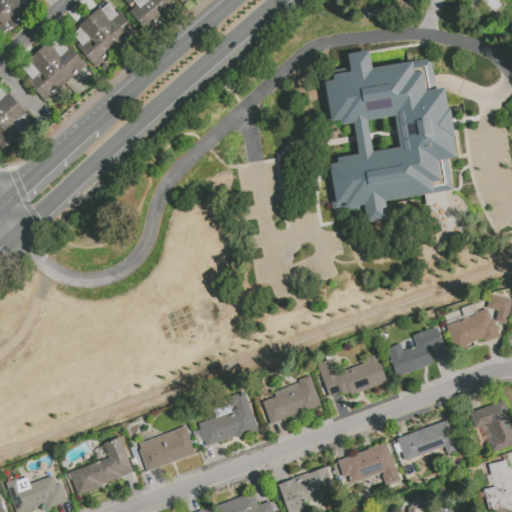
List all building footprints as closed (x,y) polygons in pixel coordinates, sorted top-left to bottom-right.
[(0,0),(23,0),(34,12),(14,29),(8,22),(4,25),(8,29),(0,35),(0,0)] [(171,0),(177,6),(147,32),(130,12),(133,9),(124,0),(171,0)] [(118,10),(137,32),(96,68),(76,45),(79,42),(72,34),(79,29),(78,28),(99,8),(101,10),(108,4),(115,13),(118,10)] [(87,66),(44,101),(26,79),(29,77),(20,66),(60,33),(87,66)] [(347,54),(368,50),(371,68),(430,58),(435,88),(444,87),(448,108),(450,108),(454,136),(453,137),(456,158),(447,160),(453,191),(386,202),(389,220),(366,224),(362,205),(333,210),(325,165),(338,163),(337,158),(358,154),(353,123),(341,125),(340,120),(327,122),(319,77),(333,74),(332,70),(350,68),(347,54)] [(0,87),(6,94),(8,92),(27,113),(24,115),(31,123),(20,133),(17,142),(5,153),(0,147),(0,87)] [(495,322),(506,323),(509,297),(488,295),(486,309),(496,310),(495,322)] [(487,309),(491,320),(493,319),(500,337),(485,343),(483,338),(467,344),(469,349),(456,353),(440,311),(455,306),(456,310),(472,304),(470,300),(483,296),(485,302),(475,306),(477,312),(459,318),(460,321),(476,316),(475,313),(487,309)] [(434,364),(396,377),(386,349),(400,344),(403,352),(416,347),(412,336),(423,332),(423,333),(438,328),(443,345),(429,350),(434,364)] [(377,355),(387,383),(351,396),(350,393),(344,395),(343,392),(329,397),(317,365),(326,361),(325,359),(331,357),(337,374),(368,363),(366,359),(377,355)] [(263,402),(276,397),(274,392),(300,383),(299,380),(310,376),(321,406),(271,424),(263,402)] [(247,391),(256,417),(253,418),(258,431),(238,439),(236,436),(207,447),(198,424),(237,410),(235,406),(229,408),(226,399),(247,391)] [(469,413),(504,400),(511,421),(511,445),(490,454),(486,443),(497,439),(491,423),(475,429),(469,413)] [(396,439),(447,420),(459,451),(447,456),(444,447),(405,462),(396,439)] [(196,453),(147,472),(139,451),(141,450),(138,444),(186,426),(196,453)] [(78,496),(69,472),(109,458),(103,444),(109,442),(111,446),(115,444),(113,440),(120,438),(132,472),(103,483),(104,486),(78,496)] [(337,461),(386,443),(399,481),(384,486),(381,477),(384,476),(382,473),(351,484),(348,476),(343,477),(337,461)] [(511,511),(498,511),(495,511),(488,511),(485,497),(479,498),(478,493),(483,491),(483,490),(494,488),(488,466),(505,462),(507,469),(511,468),(511,472),(511,511)] [(329,466),(338,491),(301,505),(303,510),(296,511),(289,511),(279,485),(280,484),(279,483),(292,478),(292,480),(308,474),(307,472),(323,466),(324,468),(329,466)] [(53,476),(57,486),(63,484),(69,501),(48,509),(46,504),(24,511),(15,511),(5,484),(17,479),(21,488),(53,476)] [(252,492),(257,506),(269,501),(273,511),(220,511),(218,506),(252,492)] [(407,511),(409,507),(410,507),(411,502),(413,503),(413,501),(420,502),(420,504),(421,505),(420,509),(421,509),(420,511),(407,511)] [(433,511),(444,501),(455,511),(433,511)]
